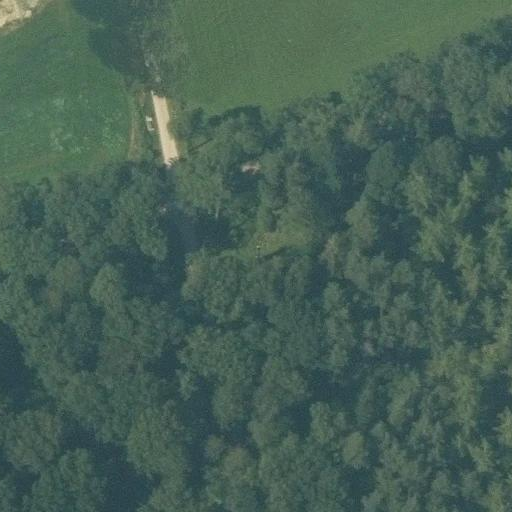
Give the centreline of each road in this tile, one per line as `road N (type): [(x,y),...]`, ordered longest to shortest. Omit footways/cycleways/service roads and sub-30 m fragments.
road 1 (track): [(0,270),(511,80)]
road 2 (unclassified): [(252,511),(136,0)]
